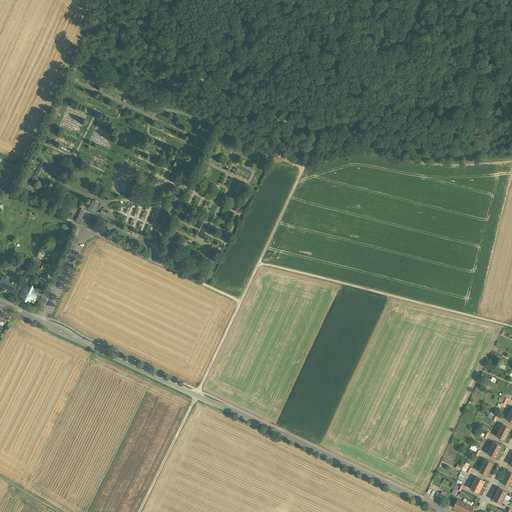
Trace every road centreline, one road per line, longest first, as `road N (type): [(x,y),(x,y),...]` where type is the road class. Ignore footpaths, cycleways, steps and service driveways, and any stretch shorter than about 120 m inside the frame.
road 1 (tertiary): [(444,511),(0,302)]
road 2 (track): [(142,511),(320,130)]
road 3 (track): [(239,301),(8,192),(18,169),(0,160)]
road 4 (track): [(258,261),(511,325)]
road 5 (track): [(18,169),(95,7)]
road 6 (track): [(215,88),(199,80),(190,55),(87,0)]
